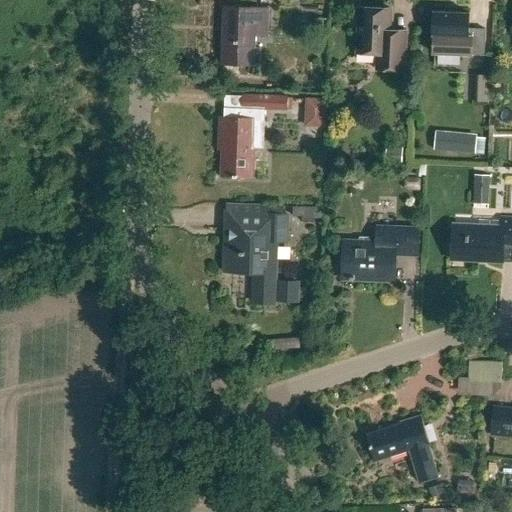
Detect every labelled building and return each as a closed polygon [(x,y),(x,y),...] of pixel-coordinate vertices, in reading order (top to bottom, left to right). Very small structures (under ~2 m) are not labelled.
[(225,7),(223,63),(259,64),(260,48),(254,47),(255,34),(267,35),(268,9),(225,7)] [(390,39),(391,29),(391,8),(359,7),(357,51),(372,51),(377,56),(376,68),(406,69),(407,39),(390,39)] [(434,53),(484,55),(486,29),(469,28),(470,12),(434,11),(433,35),(434,35),(434,53)] [(311,19),(311,34),(324,34),(323,19),(311,19)] [(486,71),(485,95),(498,96),(499,72),(486,71)] [(221,117),(220,149),(223,149),(222,175),(254,176),(255,147),(264,148),(265,118),(265,108),(288,109),(288,97),(242,95),(242,108),(224,107),(224,117),(221,117)] [(327,99),(305,98),(305,127),(326,128),(327,99)] [(477,137),(451,135),(451,133),(436,131),(434,149),(476,153),(477,137)] [(386,147),(386,162),(402,163),(403,148),(386,147)] [(475,204),(489,205),(491,175),(476,174),(475,204)] [(407,181),(408,191),(421,191),(421,181),(407,181)] [(252,302),(275,303),(275,300),(298,301),(299,283),(276,282),(277,241),(287,241),(288,215),(282,215),(282,207),(226,205),(224,271),(254,273),(252,302)] [(293,208),(293,219),(302,219),(302,225),(316,225),(316,215),(319,215),(319,209),(293,208)] [(511,218),(500,218),(499,226),(453,224),(451,259),(503,262),(504,243),(511,243),(511,218)] [(344,241),(343,279),(394,281),(395,255),(418,255),(419,228),(395,227),(377,227),(377,242),(344,241)] [(471,363),(471,383),(504,384),(504,364),(471,363)] [(491,435),(511,437),(511,408),(494,406),(491,435)] [(401,423),(367,434),(375,462),(410,451),(420,483),(439,477),(430,444),(431,444),(421,414),(401,421),(401,423)] [(189,511),(189,490),(165,491),(165,511),(189,511)]
